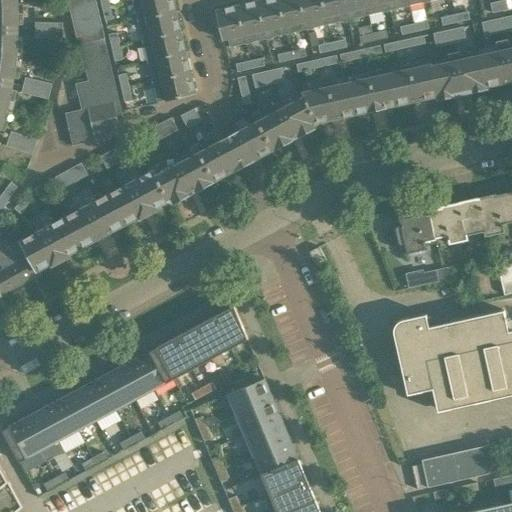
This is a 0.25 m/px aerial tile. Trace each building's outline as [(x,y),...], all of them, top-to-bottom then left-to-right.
[(104,39),(95,0),(66,0),(77,45),(78,46),(104,39)] [(175,10),(172,0),(131,0),(133,6),(134,6),(137,19),(175,10)] [(272,37),(285,34),(286,33),(277,0),(259,0),(256,1),(265,38),(265,39),(272,38),(272,37)] [(292,32),(306,29),(298,0),(277,0),(286,33),(285,34),(286,34),(292,33),(292,32)] [(313,27),(327,24),(321,0),(298,0),(306,29),(306,30),(313,28),(313,27)] [(341,21),(348,20),(343,0),(321,0),(327,24),(341,21)] [(354,18),(367,15),(363,0),(343,0),(348,20),(354,19),(354,18)] [(382,12),(388,11),(385,0),(363,0),(367,15),(381,11),(382,12)] [(402,7),(408,6),(406,0),(385,0),(388,11),(388,10),(389,10),(402,7)] [(505,0),(501,0),(497,1),(499,11),(507,9),(505,0)] [(236,5),(245,44),(252,42),(252,41),(265,38),(256,1),(236,5)] [(499,11),(497,1),(489,3),(492,12),(499,11)] [(15,3),(0,2),(0,27),(16,30),(17,30),(17,23),(22,23),(22,14),(17,14),(17,4),(15,4),(15,3)] [(113,18),(109,4),(101,6),(104,20),(113,18)] [(245,44),(236,5),(216,10),(222,40),(227,39),(229,47),(245,43),(245,44)] [(175,10),(137,19),(136,19),(138,26),(139,26),(142,39),(180,30),(175,10)] [(467,11),(453,14),(455,22),(469,19),(467,11)] [(453,14),(440,17),(442,25),(455,22),(453,14)] [(511,29),(511,19),(511,15),(496,18),(499,32),(511,29)] [(499,32),(496,18),(481,22),(484,36),(499,32)] [(426,20),(412,23),(414,31),(428,28),(426,20)] [(62,30),(62,23),(34,22),(34,30),(62,30)] [(401,34),(414,31),(412,23),(399,26),(401,34)] [(466,40),(463,26),(448,29),(451,43),(466,40)] [(0,53),(14,56),(16,56),(16,46),(21,46),(22,37),(17,37),(17,30),(16,30),(0,27),(0,53)] [(386,29),(371,33),(373,41),(387,37),(386,29)] [(451,43),(448,29),(432,33),(435,47),(451,43)] [(62,30),(34,30),(34,37),(62,38),(62,30)] [(184,50),(180,30),(142,39),(142,40),(141,40),(143,47),(144,47),(147,59),(184,50)] [(116,32),(108,34),(111,46),(119,45),(116,32)] [(371,33),(358,36),(360,43),(373,41),(371,33)] [(423,35),(382,44),(384,52),(425,43),(423,35)] [(344,39),(331,42),(333,50),(346,47),(344,39)] [(510,80),(511,79),(511,47),(508,49),(506,39),(501,41),(510,80)] [(485,86),(510,80),(501,41),(496,42),(498,51),(478,55),(485,86)] [(319,53),(333,50),(331,42),(317,45),(319,53)] [(65,113),(72,145),(73,145),(96,140),(95,136),(118,130),(116,120),(123,118),(105,43),(80,49),(88,81),(75,84),(81,109),(65,113)] [(81,58),(78,46),(77,45),(70,47),(73,60),(81,58)] [(122,59),(119,45),(111,46),(114,61),(122,59)] [(379,45),(339,54),(341,62),(381,53),(379,45)] [(304,48),(289,51),(291,59),(306,56),(304,48)] [(184,50),(147,59),(147,60),(146,60),(148,67),(149,67),(152,79),(158,77),(189,70),(184,50)] [(279,62),(291,59),(289,51),(277,54),(279,62)] [(486,87),(485,86),(478,55),(459,60),(458,52),(453,53),(461,93),(486,87)] [(0,53),(0,78),(12,82),(13,76),(18,77),(19,68),(14,67),(16,56),(14,56),(0,53)] [(430,64),(429,64),(436,95),(437,98),(461,93),(453,53),(448,54),(449,62),(430,66),(430,64)] [(336,55),(295,64),(297,72),(337,63),(336,55)] [(249,60),(251,68),(264,65),(262,57),(249,60)] [(235,64),(237,71),(251,68),(249,60),(235,64)] [(401,71),(389,73),(396,104),(436,95),(429,64),(418,67),(417,62),(400,66),(401,71)] [(281,67),(266,70),(269,84),(285,81),(281,67)] [(194,93),(189,70),(158,77),(152,79),(152,80),(151,80),(153,88),(153,87),(157,102),(165,100),(194,93)] [(254,88),(269,84),(266,70),(251,74),(254,88)] [(360,80),(348,82),(355,113),(365,111),(396,104),(389,73),(378,76),(376,71),(359,75),(360,80)] [(125,73),(117,75),(120,86),(128,84),(125,73)] [(251,103),(245,75),(236,77),(243,104),(251,103)] [(24,77),(22,84),(49,91),(51,84),(24,77)] [(0,107),(4,109),(6,109),(8,98),(13,100),(15,91),(10,90),(12,82),(0,78),(0,107)] [(320,88),(305,92),(315,123),(315,122),(336,118),(355,113),(348,82),(337,85),(336,80),(319,84),(320,88)] [(47,99),(49,91),(22,84),(21,92),(47,99)] [(128,84),(120,86),(124,102),(132,100),(128,84)] [(297,99),(279,109),(296,140),(304,135),(303,133),(314,127),(315,123),(305,92),(303,92),(296,96),(297,99)] [(194,108),(180,115),(186,128),(201,121),(194,108)] [(258,111),(253,113),(257,121),(272,149),(286,142),(288,144),(296,140),(279,109),(262,118),(258,111)] [(177,130),(170,117),(156,125),(163,137),(177,130)] [(233,133),(228,136),(243,165),(248,162),(251,160),(253,159),(258,157),(272,149),(257,121),(246,127),(242,120),(235,123),(239,130),(236,132),(233,133)] [(163,137),(156,125),(143,132),(149,144),(163,137)] [(33,149),(37,140),(10,131),(8,138),(33,149)] [(195,144),(194,145),(213,180),(228,173),(232,170),(235,169),(237,168),(243,165),(228,136),(222,139),(219,141),(217,142),(213,134),(204,139),(208,147),(199,152),(195,144)] [(33,149),(8,138),(5,145),(31,154),(33,149)] [(134,154),(127,141),(112,149),(119,162),(134,154)] [(194,154),(177,164),(193,195),(202,190),(200,187),(213,180),(194,145),(190,146),(194,154)] [(119,162),(112,149),(99,156),(106,168),(119,162)] [(88,175),(81,162),(67,170),(73,183),(88,175)] [(155,165),(150,168),(152,171),(167,201),(172,202),(184,196),(185,199),(193,195),(177,164),(159,173),(155,165)] [(132,166),(123,170),(146,215),(155,210),(154,208),(167,201),(152,171),(139,178),(132,166)] [(73,183),(67,170),(53,177),(60,190),(73,183)] [(121,187),(107,194),(123,224),(138,216),(139,218),(146,215),(123,170),(114,174),(121,187)] [(10,181),(1,193),(9,197),(17,186),(10,181)] [(45,182),(32,189),(37,196),(49,189),(45,182)] [(89,189),(79,194),(101,236),(123,224),(107,194),(95,201),(89,189)] [(501,223),(511,220),(511,200),(510,192),(494,196),(494,195),(492,195),(491,192),(478,195),(478,198),(476,198),(467,200),(459,202),(457,203),(456,200),(443,203),(443,206),(440,206),(441,208),(432,210),(438,237),(446,235),(447,238),(449,243),(466,239),(465,234),(474,232),(484,230),(485,235),(502,231),(501,226),(502,226),(501,223)] [(0,208),(9,197),(1,193),(0,195),(0,208)] [(78,210),(64,217),(80,247),(101,236),(79,194),(72,198),(78,210)] [(22,197),(13,208),(20,214),(29,202),(22,197)] [(423,240),(438,237),(432,210),(416,213),(416,212),(414,212),(413,210),(400,213),(400,215),(398,216),(401,226),(396,227),(396,228),(399,242),(400,243),(404,242),(407,252),(424,248),(423,243),(424,243),(423,240)] [(45,212),(36,216),(60,261),(68,256),(67,254),(80,247),(64,217),(51,224),(45,212)] [(34,233),(20,241),(38,274),(39,273),(37,270),(51,264),(51,265),(60,261),(36,216),(28,221),(34,233)] [(0,294),(38,274),(20,241),(9,247),(5,241),(0,243),(0,260),(4,268),(0,270),(0,294)] [(326,261),(318,246),(308,251),(316,266),(326,261)] [(511,263),(507,264),(497,267),(500,281),(511,278),(511,263)] [(436,271),(418,274),(420,283),(438,279),(438,280),(444,279),(442,269),(436,270),(436,271)] [(511,278),(500,281),(503,295),(511,293),(511,278)] [(233,305),(212,316),(229,348),(247,338),(246,336),(233,305)] [(437,411),(442,410),(450,408),(474,402),(474,403),(490,399),(511,394),(511,329),(508,331),(503,310),(428,326),(425,314),(402,319),(399,320),(396,322),(394,324),(393,327),(393,330),(393,333),(407,394),(422,391),(422,390),(432,389),(437,411)] [(212,316),(193,327),(210,358),(229,348),(212,316)] [(193,327),(174,337),(191,369),(210,358),(193,327)] [(174,337),(155,347),(172,379),(191,369),(174,337)] [(155,347),(136,357),(153,389),(172,379),(155,347)] [(136,357),(117,368),(134,399),(153,389),(136,357)] [(117,368),(98,378),(115,409),(134,399),(117,368)] [(256,372),(245,376),(248,384),(259,379),(256,372)] [(245,376),(234,381),(237,388),(248,384),(245,376)] [(98,378),(79,388),(96,420),(115,409),(98,378)] [(264,378),(227,394),(236,415),(273,399),(264,378)] [(212,381),(201,387),(205,394),(215,388),(212,381)] [(201,387),(191,393),(195,400),(205,394),(201,387)] [(79,388),(60,398),(77,430),(96,420),(79,388)] [(60,398),(41,409),(58,440),(77,430),(60,398)] [(273,399),(236,415),(244,435),(281,419),(273,399)] [(41,409),(22,419),(39,450),(58,440),(41,409)] [(178,411),(168,416),(172,423),(182,418),(178,411)] [(202,415),(195,418),(199,429),(207,426),(202,415)] [(168,416),(157,422),(161,429),(172,423),(168,416)] [(22,419),(2,429),(19,461),(39,450),(22,419)] [(281,419),(244,435),(252,455),(289,439),(281,419)] [(207,426),(199,429),(204,440),(211,437),(207,426)] [(140,431),(130,437),(134,444),(144,438),(140,431)] [(130,437),(119,443),(123,450),(134,444),(130,437)] [(289,439),(252,455),(261,474),(298,459),(289,439)] [(426,485),(494,470),(488,442),(420,457),(421,459),(426,485)] [(102,452),(92,457),(95,464),(106,459),(102,452)] [(219,455),(211,458),(216,469),(223,466),(219,455)] [(92,457),(81,463),(85,470),(95,464),(92,457)] [(298,459),(261,474),(269,493),(269,494),(306,479),(298,459)] [(422,464),(412,466),(417,489),(427,487),(422,464)] [(0,511),(15,511),(22,507),(0,465),(0,511)] [(223,466),(216,469),(221,480),(228,477),(223,466)] [(64,472),(53,478),(57,485),(68,479),(64,472)] [(504,476),(493,479),(494,487),(506,484),(504,476)] [(53,478),(43,483),(47,490),(57,485),(53,478)] [(269,493),(264,495),(271,511),(283,511),(314,499),(306,479),(269,494),(269,493)] [(476,482),(465,485),(466,493),(478,490),(476,482)] [(465,485),(453,487),(455,495),(466,493),(465,485)] [(445,489),(433,492),(435,500),(446,497),(445,489)] [(236,495),(228,498),(233,509),(240,506),(236,495)] [(319,511),(314,499),(283,511),(319,511)] [(511,511),(511,510),(510,502),(490,506),(491,511),(511,511)]
